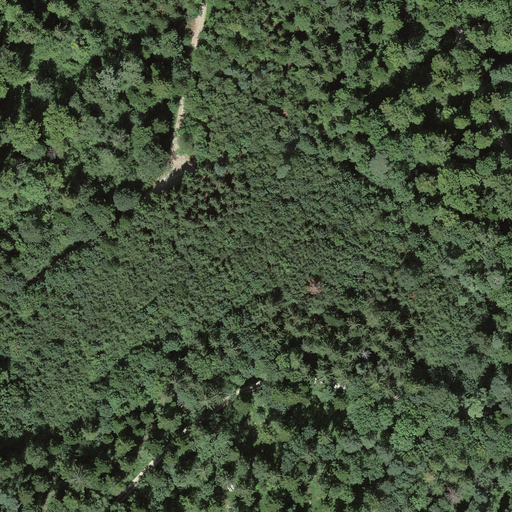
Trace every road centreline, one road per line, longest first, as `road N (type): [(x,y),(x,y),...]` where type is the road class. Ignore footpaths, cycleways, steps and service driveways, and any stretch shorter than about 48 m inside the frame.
road 1 (track): [(511,430),(343,386),(254,382),(205,412),(112,511)]
road 2 (track): [(174,174),(254,153),(339,167),(406,214),(511,322)]
road 3 (track): [(0,305),(174,174)]
road 4 (track): [(202,0),(174,174)]
road 5 (track): [(434,0),(511,153)]
